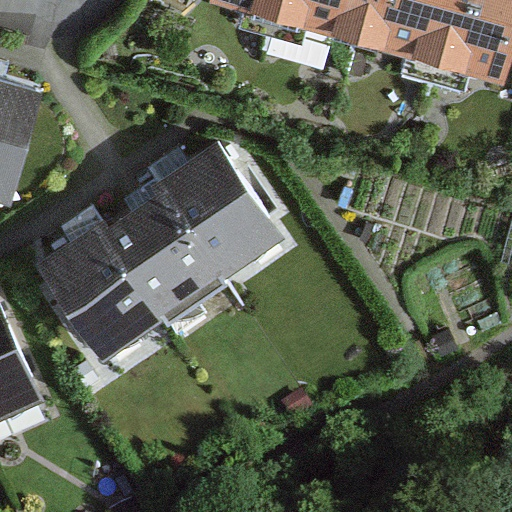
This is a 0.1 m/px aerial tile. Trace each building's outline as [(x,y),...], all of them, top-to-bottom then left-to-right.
[(511,0),(261,0),(511,67),(511,0)] [(0,62),(0,185),(22,191),(51,75),(0,62)] [(165,170),(233,266),(296,221),(228,125),(165,170)] [(236,273),(169,178),(110,219),(177,314),(236,273)] [(173,312),(107,215),(46,256),(112,353),(173,312)] [(0,411),(49,389),(0,284),(0,411)]
